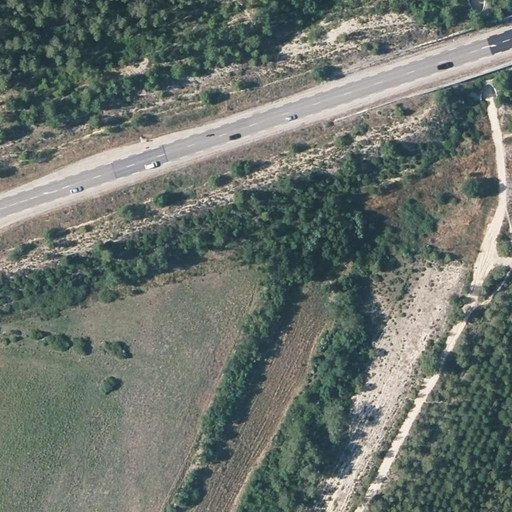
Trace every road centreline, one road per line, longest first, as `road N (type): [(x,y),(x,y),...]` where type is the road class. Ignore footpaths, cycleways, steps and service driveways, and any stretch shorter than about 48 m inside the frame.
road 1 (primary): [(0,207),(511,36)]
road 2 (track): [(357,511),(488,254),(511,264)]
road 3 (track): [(488,254),(501,164),(478,0)]
